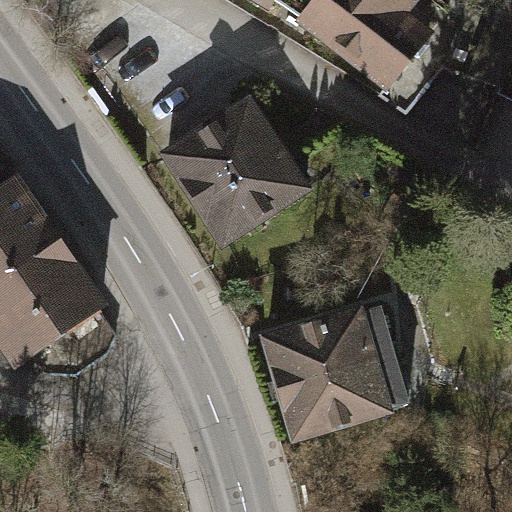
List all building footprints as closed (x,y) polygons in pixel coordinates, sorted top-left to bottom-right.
[(312,0),(294,23),(383,95),(429,38),(401,15),(412,0),(312,0)] [(511,49),(511,30),(488,22),(470,70),(500,81),(511,49)] [(309,191),(246,99),(160,158),(223,249),(309,191)] [(0,271),(51,238),(11,178),(0,185),(0,271)] [(117,340),(51,238),(0,271),(0,338),(21,371),(35,361),(46,377),(80,377),(108,360),(117,340)] [(377,302),(264,336),(295,438),(408,404),(377,302)]
